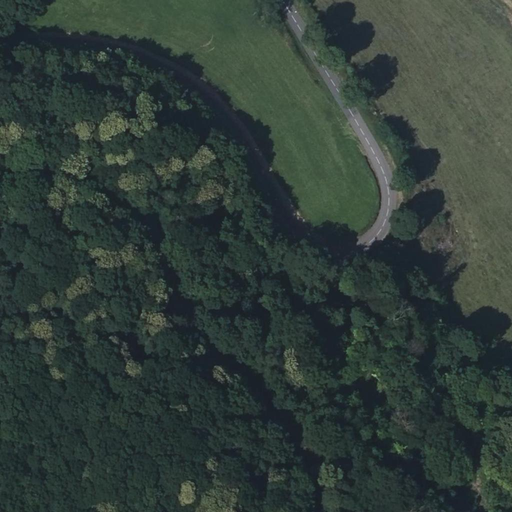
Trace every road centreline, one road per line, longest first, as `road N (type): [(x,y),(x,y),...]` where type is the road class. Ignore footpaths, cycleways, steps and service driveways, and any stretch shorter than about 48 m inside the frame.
road 1 (tertiary): [(0,44),(74,41),(136,56),(178,80),(213,105),(291,234),(330,251),(352,248),(374,233),(387,185),(279,0)]
road 2 (tertiary): [(320,511),(298,445),(208,348),(135,214),(116,194),(90,180),(26,169),(0,179)]
